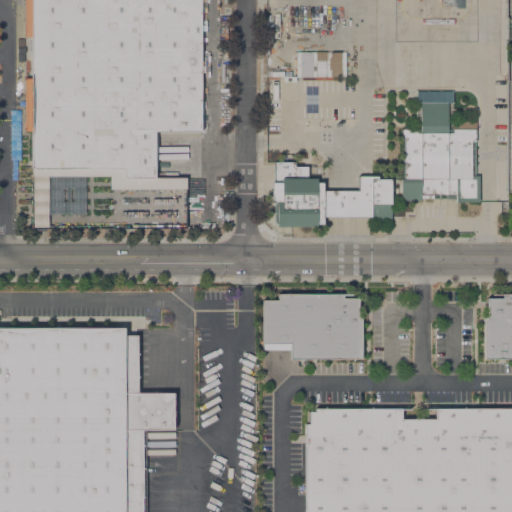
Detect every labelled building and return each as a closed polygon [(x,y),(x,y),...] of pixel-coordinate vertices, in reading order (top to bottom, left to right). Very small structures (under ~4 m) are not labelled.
[(201,0),(201,131),(154,131),(154,137),(157,137),(157,169),(155,169),(155,177),(185,177),(185,189),(110,189),(110,176),(32,176),(32,168),(31,168),(31,131),(24,131),(24,114),(24,78),(31,78),(31,37),(24,37),(24,0),(201,0)] [(461,0),(461,8),(453,8),(453,6),(450,6),(450,4),(441,4),(441,0),(461,0)] [(311,51),(295,52),(296,77),(311,76),(311,51)] [(327,51),(314,52),(315,77),(340,76),(339,59),(327,60),(327,51)] [(452,91),(452,129),(475,129),(475,175),(479,175),(479,202),(457,202),(457,203),(455,203),(455,200),(447,200),(447,199),(421,199),(421,201),(401,201),(401,179),(404,179),(404,164),(402,164),(402,153),(404,153),(404,138),(401,138),(401,129),(416,129),(416,91),(452,91)] [(323,191),(358,191),(358,176),(378,176),(378,179),(391,179),(391,220),(371,220),(371,217),(322,217),(322,225),(316,225),(316,226),(276,227),(276,202),(271,202),(271,182),(274,182),(274,162),(295,162),(295,166),(307,166),(307,178),(317,178),(317,182),(322,182),(323,191)] [(342,294),(342,298),(358,298),(357,317),(361,317),(361,359),(290,359),(290,350),(263,350),(263,344),(262,344),(262,300),(277,300),(277,294),(342,294)] [(511,359),(483,359),(483,317),(486,317),(486,298),(502,298),(502,294),(511,294),(511,359)] [(0,511),(0,327),(122,327),(122,335),(136,335),(135,393),(172,393),(172,429),(145,429),(144,511),(0,511)] [(400,409),(400,419),(434,419),(434,408),(511,408),(511,511),(305,511),(305,424),(308,424),(308,412),(314,412),(314,409),(400,409)]
